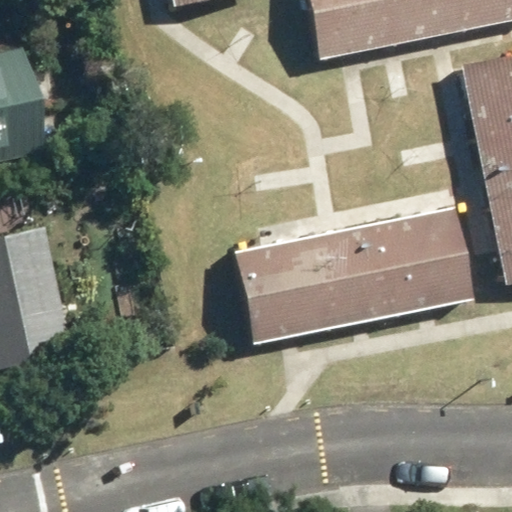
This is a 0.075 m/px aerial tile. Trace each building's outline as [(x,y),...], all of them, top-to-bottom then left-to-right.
[(166,0),(168,8),(206,0),(166,0)] [(511,0),(297,0),(309,60),(511,20),(511,0)] [(0,153),(35,146),(15,48),(0,50),(0,153)] [(511,51),(452,63),(498,285),(511,282),(511,51)] [(0,187),(0,232),(69,217),(60,174),(0,187)] [(441,212),(224,253),(242,345),(459,303),(441,212)] [(0,237),(0,369),(67,356),(40,230),(0,237)]
